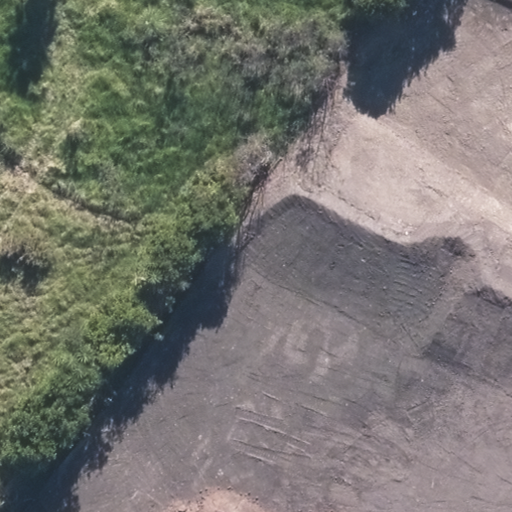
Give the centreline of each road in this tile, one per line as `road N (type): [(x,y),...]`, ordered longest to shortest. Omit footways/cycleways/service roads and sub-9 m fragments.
road 1 (unknown): [(147,0),(353,103)]
road 2 (residential): [(353,103),(511,169)]
